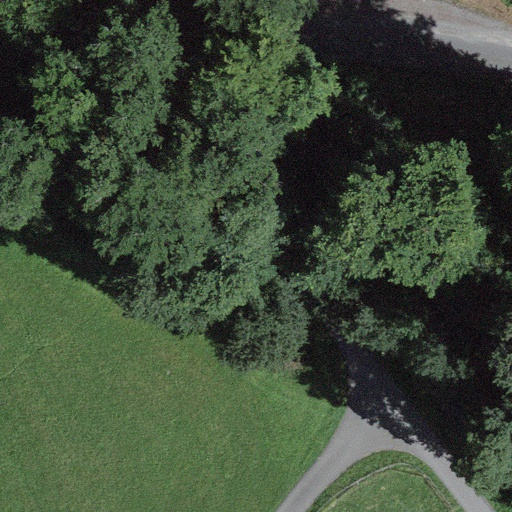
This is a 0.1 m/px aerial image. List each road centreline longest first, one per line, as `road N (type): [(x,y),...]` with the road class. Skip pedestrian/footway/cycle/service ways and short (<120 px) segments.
road 1 (unclassified): [(511,483),(423,408),(118,0)]
road 2 (unclassified): [(511,47),(466,21),(303,0)]
road 3 (track): [(395,370),(349,429),(285,486),(278,511)]
